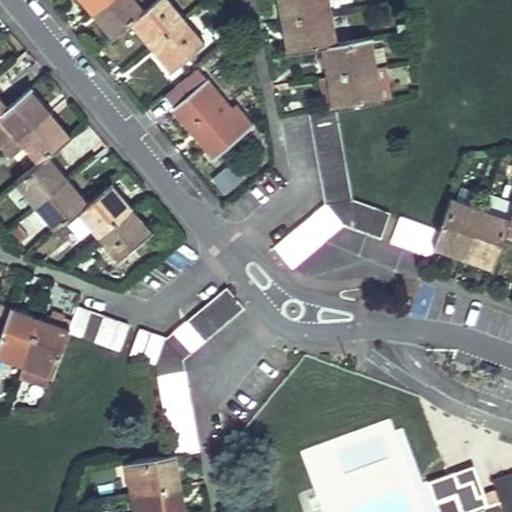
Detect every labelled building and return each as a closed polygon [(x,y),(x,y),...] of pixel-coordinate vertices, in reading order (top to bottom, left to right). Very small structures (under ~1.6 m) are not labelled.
[(87,0),(80,0),(92,13),(112,37),(116,33),(96,9),(87,0)] [(87,0),(96,9),(116,33),(130,22),(134,18),(155,42),(175,66),(204,41),(169,0),(155,0),(144,10),(136,0),(87,0)] [(278,0),(287,52),(323,44),(334,107),(311,110),(326,203),(275,247),(291,266),(342,224),(381,237),(390,212),(352,199),(337,106),(379,99),(373,68),(367,37),(338,42),(333,43),(328,12),(325,0),(278,0)] [(330,0),(325,0),(328,12),(333,43),(338,42),(333,12),(330,0)] [(134,18),(130,22),(151,46),(171,70),(175,66),(155,42),(134,18)] [(373,36),(367,37),(373,68),(379,99),(384,98),(378,67),(373,36)] [(198,67),(166,94),(176,105),(174,107),(214,156),(253,124),(236,104),(233,108),(198,67)] [(32,87),(27,90),(47,114),(67,139),(72,134),(51,112),(32,87)] [(0,143),(13,133),(38,164),(15,183),(56,229),(79,210),(119,258),(147,234),(128,211),(107,187),(89,203),(85,205),(65,182),(45,157),(49,154),(67,139),(47,114),(27,90),(9,106),(4,110),(0,105),(0,143)] [(0,105),(4,110),(9,106),(0,96),(0,105)] [(49,154),(45,157),(65,182),(85,205),(89,203),(68,177),(49,154)] [(229,193),(242,173),(221,161),(209,181),(229,193)] [(111,183),(107,187),(128,211),(147,234),(152,231),(132,208),(111,183)] [(439,229),(401,216),(392,242),(429,254),(433,246),(435,241),(466,253),(496,262),(506,233),(508,228),(511,229),(511,217),(511,220),(451,197),(439,229)] [(466,253),(435,241),(433,246),(464,257),(494,267),(496,262),(466,253)] [(167,337),(141,327),(132,354),(156,362),(173,454),(130,462),(136,493),(139,511),(186,511),(177,454),(199,449),(183,358),(243,306),(226,288),(167,337)] [(0,350),(25,360),(56,371),(70,332),(120,349),(130,323),(79,305),(71,329),(11,307),(0,335),(0,350)] [(0,350),(0,357),(23,365),(54,376),(56,371),(25,360),(0,350)] [(130,462),(124,463),(130,494),(133,511),(139,511),(136,493),(130,462)] [(484,493),(474,464),(455,472),(459,484),(472,479),(478,495),(484,493)] [(449,474),(428,481),(439,511),(511,511),(511,473),(493,480),(496,488),(484,493),(478,495),(472,479),(459,484),(455,472),(449,474)]
